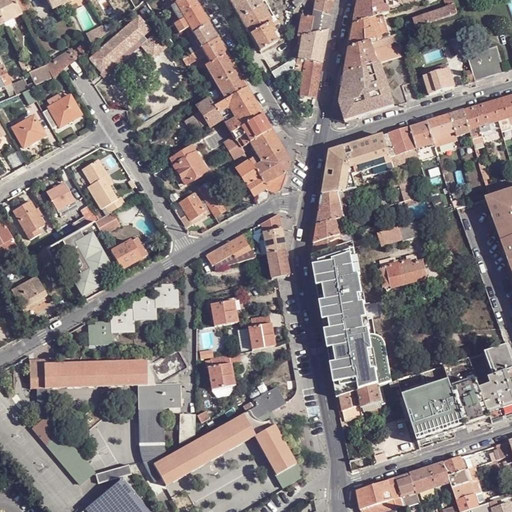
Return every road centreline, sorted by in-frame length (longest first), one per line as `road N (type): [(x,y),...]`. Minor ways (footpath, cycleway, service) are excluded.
road 1 (tertiary): [(338,480),(300,268),(308,204)]
road 2 (residential): [(0,359),(192,252)]
road 3 (residential): [(320,140),(511,84)]
road 4 (residential): [(216,0),(279,117),(300,136),(320,140)]
road 5 (residential): [(338,480),(511,428)]
road 6 (residential): [(192,252),(112,129)]
road 7 (tertiary): [(320,140),(345,0)]
road 8 (residential): [(0,193),(112,129)]
road 9 (residential): [(192,252),(270,206),(308,204)]
